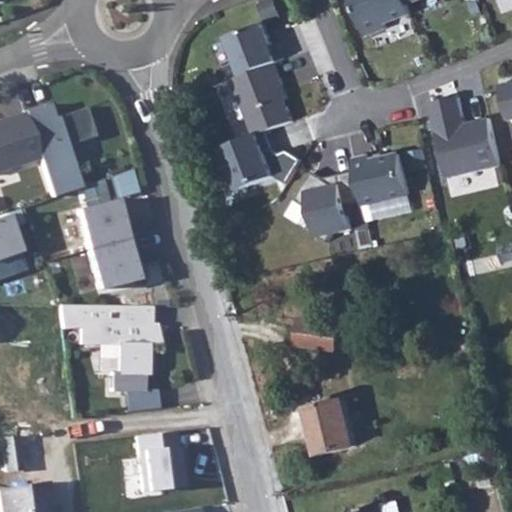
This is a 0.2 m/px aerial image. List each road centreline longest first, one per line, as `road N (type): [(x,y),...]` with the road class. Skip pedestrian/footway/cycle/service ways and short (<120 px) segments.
road 1 (tertiary): [(258,511),(137,49)]
road 2 (residential): [(315,0),(360,106),(511,52)]
